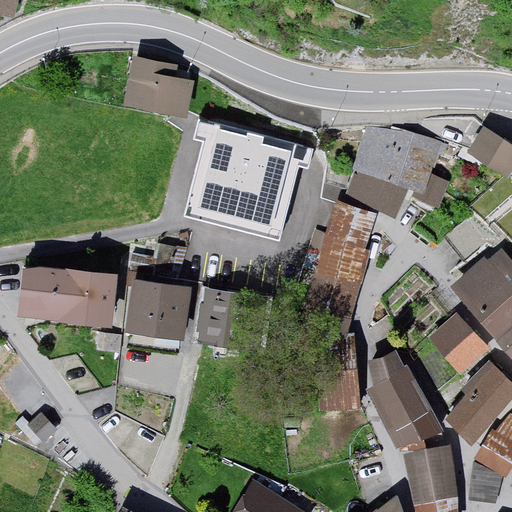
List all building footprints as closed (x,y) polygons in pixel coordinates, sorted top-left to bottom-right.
[(11,0),(0,0),(0,20),(5,22),(11,0)] [(173,73),(129,65),(122,104),(175,114),(180,86),(171,84),(173,73)] [(187,214),(283,236),(306,139),(200,114),(194,139),(204,141),(187,214)] [(437,148),(362,134),(340,205),(398,227),(405,196),(421,198),(437,148)] [(511,160),(476,136),(462,156),(498,180),(511,160)] [(373,219),(331,208),(312,281),(354,291),(373,219)] [(511,267),(498,249),(447,290),(488,340),(511,321),(511,267)] [(108,280),(14,270),(9,322),(102,332),(108,280)] [(189,288),(124,279),(116,334),(181,343),(189,288)] [(224,296),(202,292),(193,348),(215,352),(224,296)] [(455,315),(425,339),(456,377),(485,353),(455,315)] [(511,321),(488,340),(511,364),(511,321)] [(396,352),(358,369),(394,450),(432,434),(396,352)] [(511,385),(486,364),(440,416),(465,438),(511,385)] [(511,453),(511,419),(495,435),(490,433),(474,454),(481,496),(493,497),(500,473),(511,453)] [(455,511),(443,449),(401,457),(411,511),(455,511)] [(279,511),(244,490),(230,511),(279,511)]
